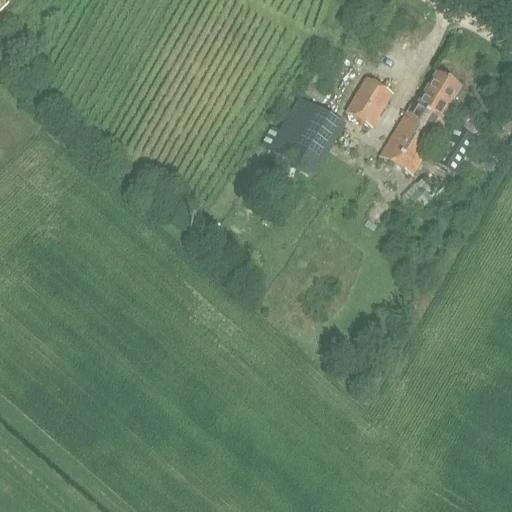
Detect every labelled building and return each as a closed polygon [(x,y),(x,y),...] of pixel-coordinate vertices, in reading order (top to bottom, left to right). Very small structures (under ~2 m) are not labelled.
[(383,161),(412,178),(443,127),(441,126),(462,91),(438,76),(417,111),(413,109),(383,161)] [(372,131),(393,97),(367,81),(346,116),(372,131)] [(311,179),(342,127),(302,102),(270,154),(311,179)] [(457,177),(476,141),(457,131),(437,166),(457,177)] [(396,196),(410,210),(435,187),(421,173),(396,196)]
